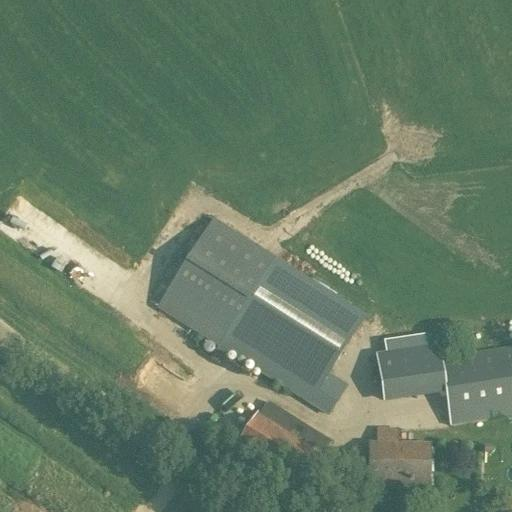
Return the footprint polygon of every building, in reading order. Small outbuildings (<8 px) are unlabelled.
[(106,296),(123,271),(23,206),(6,231),(106,296)] [(213,219),(156,310),(218,348),(328,417),(343,393),(327,382),(355,334),(365,318),(366,316),(275,258),(213,219)] [(371,371),(368,372),(374,407),(428,397),(445,395),(448,412),(450,427),(511,417),(511,348),(439,360),(384,369),(383,363),(370,365),(371,371)] [(257,414),(232,453),(298,495),(323,457),(331,444),(267,404),(259,416),(257,414)] [(368,483),(368,488),(395,488),(395,491),(428,491),(429,446),(396,445),(377,446),(369,445),(368,483)]
